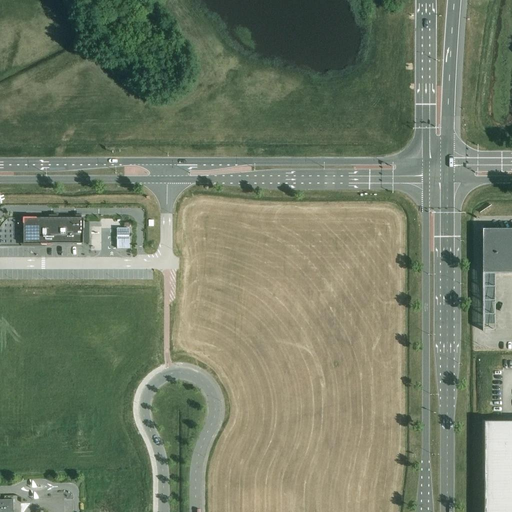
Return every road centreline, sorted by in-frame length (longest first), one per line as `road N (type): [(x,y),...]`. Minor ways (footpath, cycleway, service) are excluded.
road 1 (secondary): [(426,162),(0,162)]
road 2 (secondary): [(0,180),(425,180)]
road 3 (primary): [(447,511),(446,179)]
road 4 (primary): [(425,180),(424,511)]
road 5 (residential): [(195,511),(196,463),(215,403),(201,380),(183,373),(157,380),(143,403),(160,456),(162,511)]
road 6 (motorway): [(446,162),(453,0)]
road 7 (motorway): [(425,0),(426,162)]
